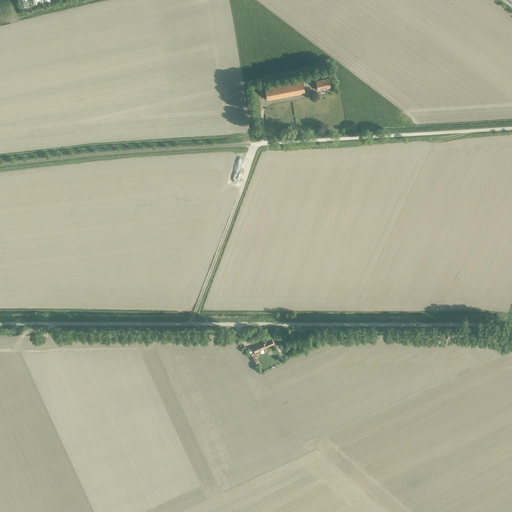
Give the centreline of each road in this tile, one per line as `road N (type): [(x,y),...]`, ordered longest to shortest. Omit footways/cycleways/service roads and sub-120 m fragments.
road 1 (unclassified): [(511,334),(471,324),(0,324)]
road 2 (track): [(192,324),(255,145)]
